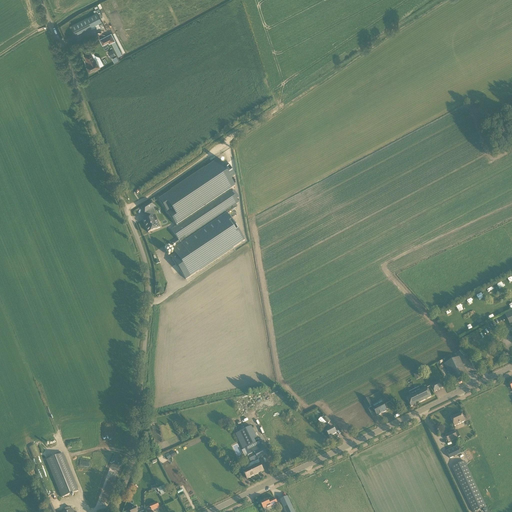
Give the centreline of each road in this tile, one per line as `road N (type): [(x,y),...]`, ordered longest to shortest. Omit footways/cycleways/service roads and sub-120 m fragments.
road 1 (unclassified): [(116,511),(132,460),(148,276),(41,0)]
road 2 (tertiary): [(209,511),(511,367)]
